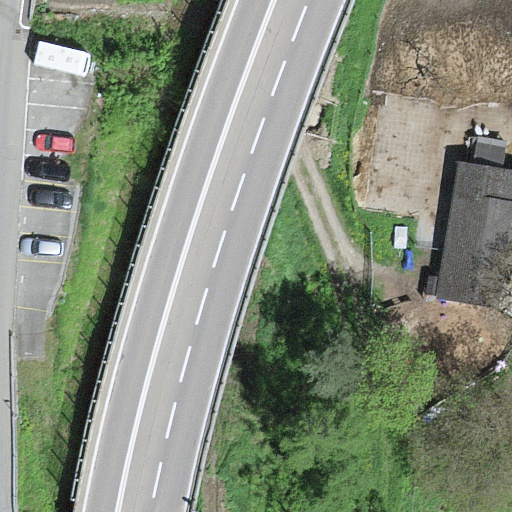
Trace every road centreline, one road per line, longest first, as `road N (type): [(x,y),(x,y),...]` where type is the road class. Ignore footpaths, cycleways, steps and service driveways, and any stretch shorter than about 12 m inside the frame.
road 1 (primary): [(293,0),(204,242),(134,511)]
road 2 (track): [(291,135),(360,304)]
road 3 (residential): [(224,0),(291,135)]
road 4 (residential): [(14,0),(0,149)]
